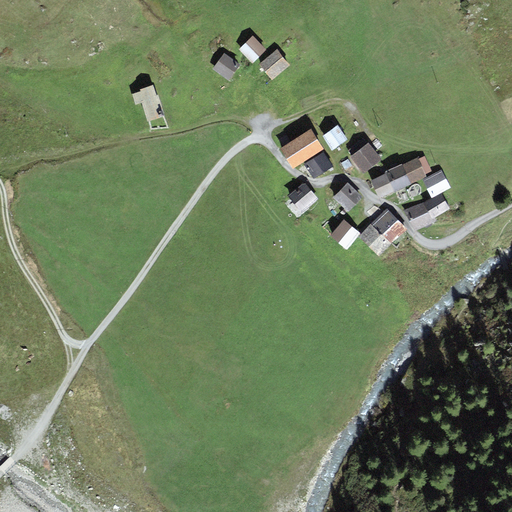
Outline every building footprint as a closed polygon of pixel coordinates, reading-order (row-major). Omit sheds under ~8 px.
[(257,37),(245,50),(257,62),(270,50),(257,37)] [(283,50),(266,64),(278,79),(295,66),(283,50)] [(226,55),(217,70),(233,81),(243,66),(226,55)] [(141,89),(132,92),(136,103),(142,101),(148,118),(165,113),(158,92),(156,93),(153,83),(140,87),(141,89)] [(339,125),(323,135),(332,149),(347,139),(339,125)] [(312,126),(281,146),(292,165),(324,145),(312,126)] [(368,143),(353,154),(365,169),(380,158),(368,143)] [(324,152),(306,164),(315,178),(333,166),(324,152)] [(418,160),(403,167),(410,182),(425,175),(418,160)] [(388,174),(395,189),(410,182),(403,167),(388,174)] [(441,171),(423,180),(432,197),(449,188),(441,171)] [(388,174),(372,181),(379,196),(395,189),(388,174)] [(305,183),(289,198),(301,212),(318,197),(305,183)] [(346,183),(334,196),(350,211),(362,197),(346,183)] [(433,218),(449,208),(441,194),(425,204),(433,218)] [(424,203),(407,210),(415,229),(432,222),(424,203)] [(387,211),(373,225),(391,242),(405,228),(387,211)] [(360,233),(344,220),(330,236),(347,249),(360,233)] [(372,226),(361,238),(376,252),(387,240),(372,226)]
